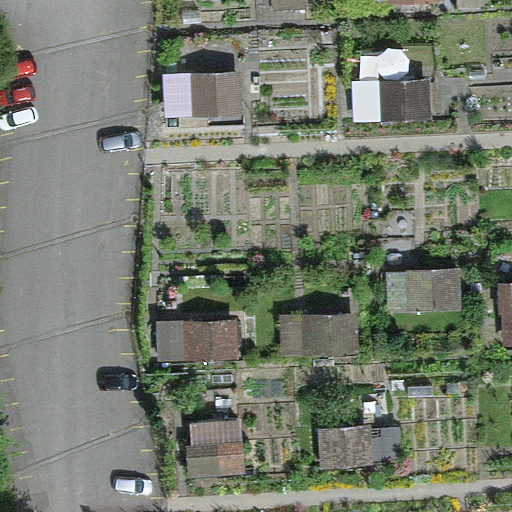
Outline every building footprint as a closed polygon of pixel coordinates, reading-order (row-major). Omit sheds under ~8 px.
[(443,9),(442,0),(392,0),(393,10),(443,9)] [(167,122),(243,123),(243,79),(168,78),(167,122)] [(356,84),(355,120),(432,122),(433,86),(356,84)] [(391,312),(464,309),(462,273),(390,275),(391,312)] [(505,350),(511,349),(511,286),(503,287),(505,350)] [(282,362),(357,364),(359,320),(283,317),(282,362)] [(162,363),(241,360),(240,323),(160,326),(162,363)] [(246,478),(243,423),(191,426),(194,481),(246,478)]
